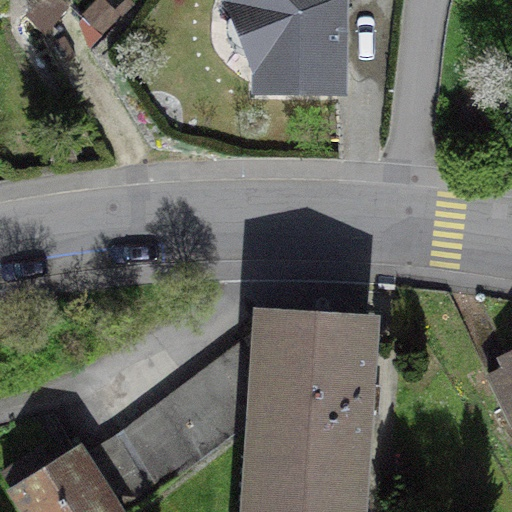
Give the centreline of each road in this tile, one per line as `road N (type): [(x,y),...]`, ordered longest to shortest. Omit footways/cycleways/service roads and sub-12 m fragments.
road 1 (residential): [(0,236),(147,218),(407,223)]
road 2 (residential): [(433,0),(407,223)]
